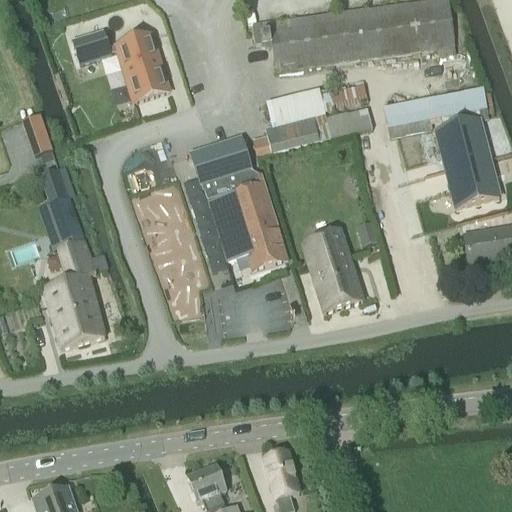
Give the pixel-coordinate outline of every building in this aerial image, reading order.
[(276,75),(454,50),(447,2),(269,27),(276,75)] [(102,36),(73,46),(80,69),(110,60),(109,59),(117,56),(115,51),(108,53),(102,36)] [(150,39),(115,50),(115,51),(117,56),(133,108),(169,96),(150,39)] [(265,106),(271,133),(265,134),(271,157),(371,133),(366,113),(324,123),(322,116),(367,105),(363,89),(318,100),(317,94),(265,106)] [(383,113),(389,143),(487,123),(486,118),(493,116),(489,97),(483,98),(482,93),(383,113)] [(0,148),(10,144),(0,117),(0,148)] [(481,130),(437,141),(454,216),(499,206),(481,130)] [(239,143),(190,159),(202,196),(203,196),(205,206),(224,266),(245,259),(250,275),(286,264),(260,177),(252,180),(240,143),(239,143)] [(47,145),(31,151),(34,161),(50,155),(47,145)] [(56,173),(36,180),(46,210),(67,203),(56,173)] [(69,204),(50,210),(63,251),(57,253),(68,286),(42,293),(60,354),(103,342),(86,282),(94,280),(93,276),(89,263),(69,204)] [(370,228),(356,232),(362,251),(376,247),(370,228)] [(468,272),(511,265),(511,232),(463,240),(468,272)] [(310,243),(310,245),(299,249),(322,320),(364,306),(341,233),(310,243)] [(102,258),(89,263),(93,276),(106,272),(102,258)] [(298,498),(285,456),(262,463),(276,511),(290,511),(287,502),(298,498)] [(218,499),(225,496),(215,471),(186,482),(196,507),(201,505),(203,511),(220,511),(223,511),(218,499)] [(33,511),(73,511),(67,492),(31,505),(33,511)]
